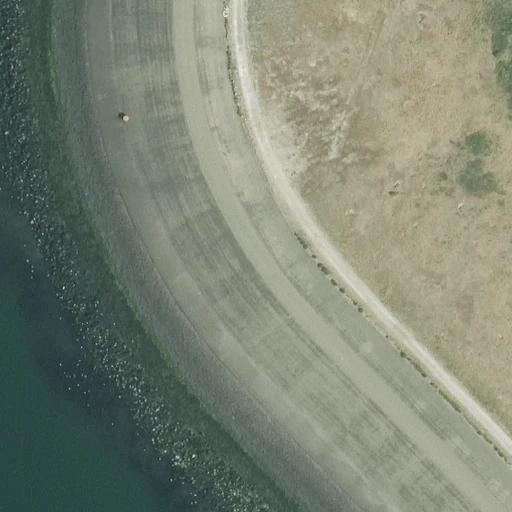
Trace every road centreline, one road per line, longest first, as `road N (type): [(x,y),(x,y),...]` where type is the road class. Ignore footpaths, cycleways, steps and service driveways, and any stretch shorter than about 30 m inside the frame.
road 1 (track): [(306,219),(511,446)]
road 2 (track): [(242,0),(238,36),(306,219)]
